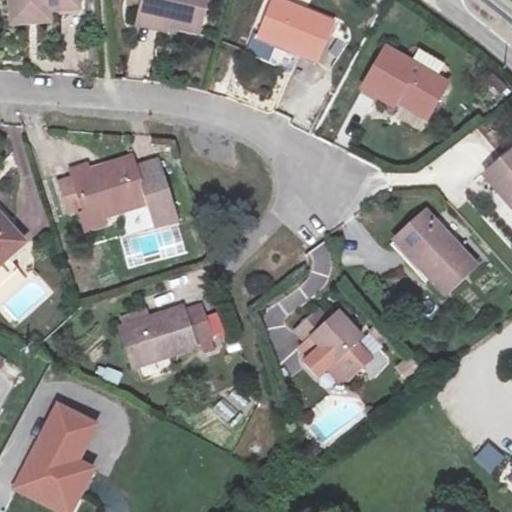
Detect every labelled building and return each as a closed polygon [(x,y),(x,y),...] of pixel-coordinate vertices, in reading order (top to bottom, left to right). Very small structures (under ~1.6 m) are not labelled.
[(0,0),(0,30),(57,25),(53,0),(0,0)] [(167,38),(172,0),(111,0),(107,28),(167,38)] [(293,65),(310,18),(267,0),(251,0),(236,42),(293,65)] [(340,91),(364,108),(372,97),(403,117),(422,89),(367,51),(340,91)] [(501,96),(508,85),(489,72),(481,82),(501,96)] [(395,129),(403,117),(372,97),(364,108),(395,129)] [(511,162),(507,156),(474,186),(511,229),(511,162)] [(139,243),(164,234),(143,174),(117,182),(114,175),(74,190),(72,185),(67,184),(61,186),(59,190),(59,195),(75,236),(130,217),(139,243)] [(472,280),(425,222),(387,254),(410,281),(418,275),(442,305),(472,280)] [(0,275),(15,260),(0,245),(0,275)] [(180,364),(168,321),(104,338),(116,381),(180,364)] [(321,378),(350,352),(326,328),(313,340),(301,328),(274,351),(297,375),(309,366),(321,378)] [(393,370),(405,383),(421,370),(409,356),(393,370)] [(352,389),(309,420),(327,444),(369,413),(352,389)] [(230,426),(247,403),(229,390),(213,413),(230,426)] [(95,422),(53,401),(7,489),(50,511),(70,511),(94,472),(77,459),(95,422)] [(511,461),(496,480),(511,493),(511,461)]
